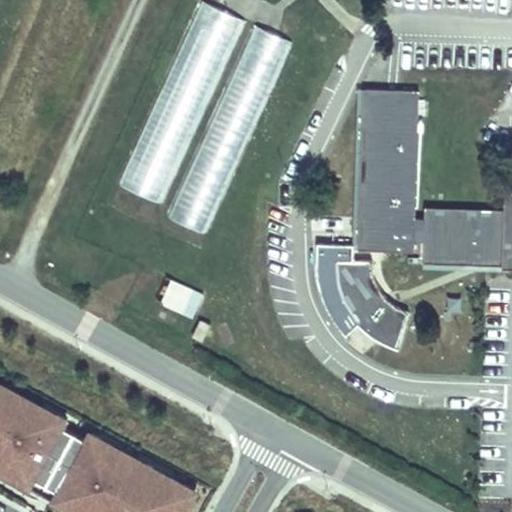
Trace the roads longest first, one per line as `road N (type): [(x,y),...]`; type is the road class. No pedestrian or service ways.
road 1 (unclassified): [(274,431),(0,277)]
road 2 (unclassified): [(425,511),(295,442)]
